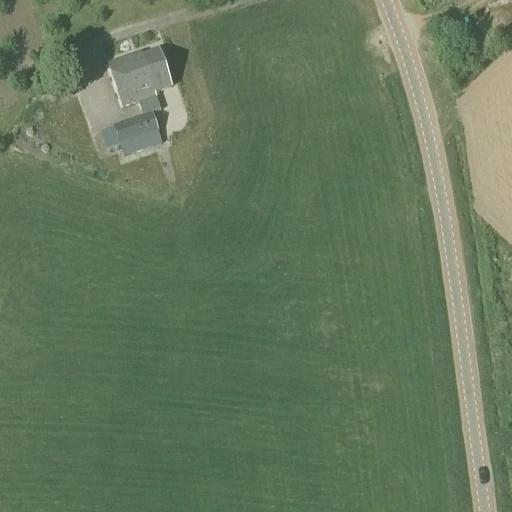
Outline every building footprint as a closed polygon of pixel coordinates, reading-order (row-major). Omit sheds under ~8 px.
[(495,41),(511,24),(511,0),(505,0),(480,24),(495,41)] [(174,29),(184,48),(202,39),(193,20),(174,29)] [(170,92),(159,55),(142,60),(141,58),(108,68),(122,110),(155,100),(154,97),(170,92)] [(482,65),(487,62),(482,56),(477,59),(482,65)] [(123,159),(161,147),(151,116),(113,128),(123,159)] [(49,166),(84,182),(91,168),(56,151),(49,166)]
